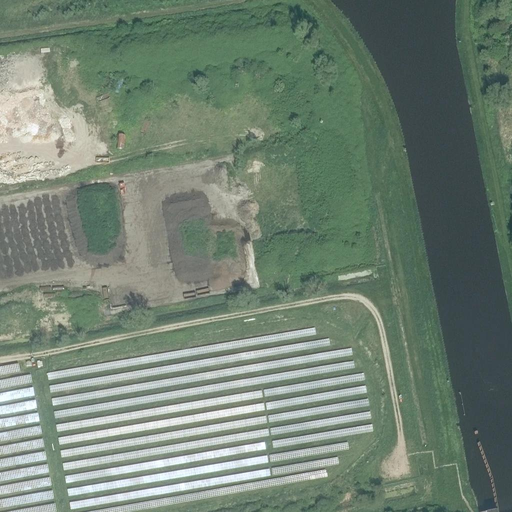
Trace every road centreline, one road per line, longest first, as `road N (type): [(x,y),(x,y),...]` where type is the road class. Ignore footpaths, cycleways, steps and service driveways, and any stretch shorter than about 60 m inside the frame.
road 1 (track): [(0,35),(243,0)]
road 2 (track): [(0,180),(90,157),(126,157),(203,107)]
